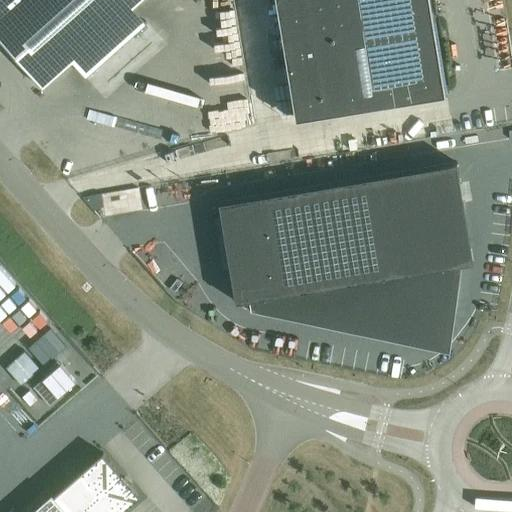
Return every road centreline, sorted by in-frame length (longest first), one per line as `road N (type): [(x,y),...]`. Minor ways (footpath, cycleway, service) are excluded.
road 1 (unclassified): [(273,391),(153,322),(0,156)]
road 2 (unclassified): [(273,391),(316,418),(441,462)]
road 3 (unclassified): [(446,421),(273,391)]
road 4 (unclassified): [(273,391),(234,511)]
